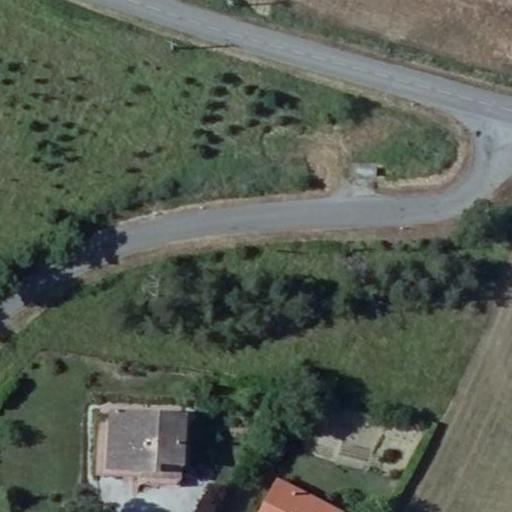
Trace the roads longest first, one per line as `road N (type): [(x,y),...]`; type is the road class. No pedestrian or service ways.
road 1 (unclassified): [(511,142),(482,180),(453,200),(133,234),(85,249),(0,307)]
road 2 (secondary): [(511,111),(133,0)]
